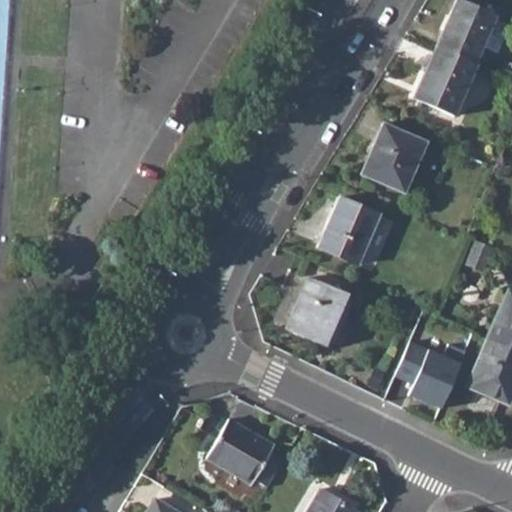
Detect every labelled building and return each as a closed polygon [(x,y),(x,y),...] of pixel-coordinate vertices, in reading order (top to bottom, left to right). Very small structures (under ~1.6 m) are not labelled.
[(458,0),(437,48),(475,65),(482,50),(493,22),(496,17),(458,0)] [(498,57),(510,29),(493,22),(482,50),(498,57)] [(414,101),(455,119),(478,66),(475,65),(437,48),(414,101)] [(360,175),(403,195),(425,145),(382,126),(360,175)] [(316,250),(356,268),(379,217),(338,200),(316,250)] [(288,331),(334,352),(357,300),(310,280),(288,331)] [(487,341),(511,351),(511,293),(508,292),(487,341)] [(467,387),(508,405),(511,396),(511,351),(487,341),(467,387)] [(205,460),(250,487),(253,482),(266,490),(283,461),(269,453),(272,448),(228,421),(205,460)] [(357,511),(321,490),(307,511),(357,511)] [(149,511),(175,511),(157,501),(149,511)]
